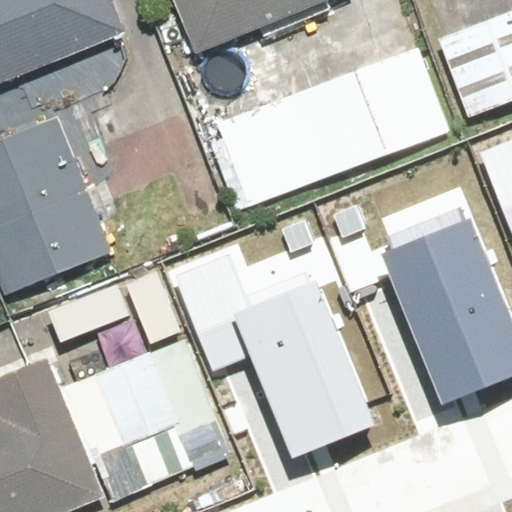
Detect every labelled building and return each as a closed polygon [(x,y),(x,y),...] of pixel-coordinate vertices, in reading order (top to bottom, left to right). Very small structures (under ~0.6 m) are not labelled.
[(0,0),(0,84),(120,38),(105,0),(0,0)] [(164,0),(187,57),(330,0),(164,0)] [(511,10),(446,35),(479,122),(511,109),(511,10)] [(427,51),(242,121),(273,202),(458,131),(427,51)] [(114,149),(97,106),(0,142),(0,271),(11,300),(121,258),(83,161),(114,149)] [(511,268),(511,156),(477,168),(511,269),(511,268)] [(511,308),(475,208),(385,241),(449,414),(511,390),(511,308)] [(285,359),(323,455),(412,420),(351,267),(280,295),(263,253),(192,281),(232,380),(285,359)] [(206,333),(105,372),(151,491),(252,452),(206,333)] [(0,511),(68,511),(102,499),(44,354),(0,371),(0,511)]
